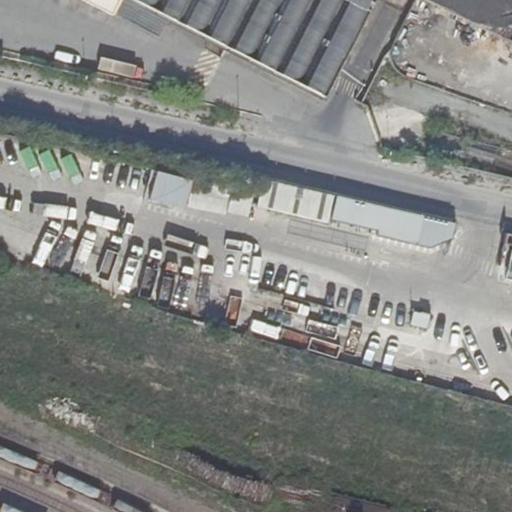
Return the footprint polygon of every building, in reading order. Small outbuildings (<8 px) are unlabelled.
[(129,0),(218,45),(323,98),(372,0),(129,0)] [(511,0),(424,0),(511,44),(511,0)] [(149,201),(185,209),(192,181),(157,172),(149,201)] [(327,224),(333,195),(262,179),(256,207),(327,224)] [(452,239),(455,222),(336,195),(330,221),(376,232),(375,237),(430,249),(452,239)] [(511,270),(511,243),(504,242),(499,268),(511,270)]
